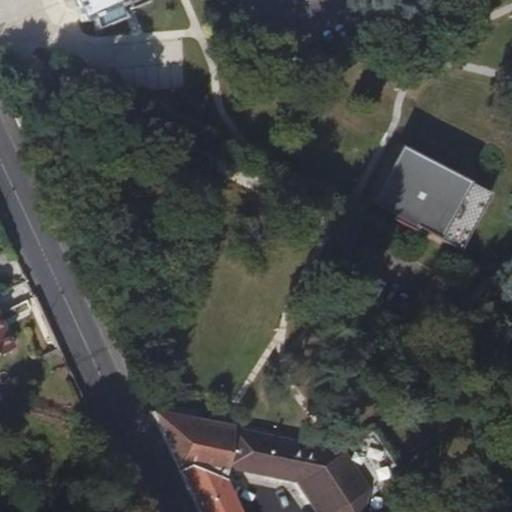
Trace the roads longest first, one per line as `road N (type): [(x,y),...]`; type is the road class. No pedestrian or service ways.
road 1 (secondary): [(165,511),(0,157)]
road 2 (unknown): [(315,209),(434,282),(511,431)]
